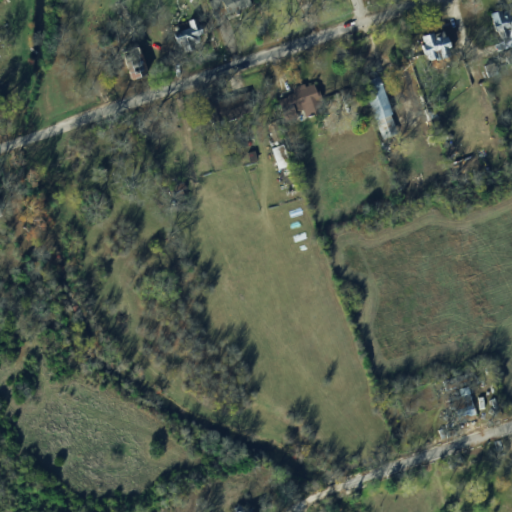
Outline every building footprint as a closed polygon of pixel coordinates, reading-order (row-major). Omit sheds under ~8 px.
[(205,3),(212,2),(211,0),(241,0),(245,10),(220,17),(219,11),(208,14),(205,3)] [(493,13),(499,28),(505,26),(511,41),(511,40),(511,11),(510,7),(493,13)] [(169,38),(175,53),(197,45),(188,23),(181,26),(183,32),(169,38)] [(511,24),(511,26),(511,49),(496,54),(489,31),(511,24)] [(415,39),(425,36),(426,39),(438,36),(440,42),(442,42),(444,50),(417,58),(415,52),(419,50),(415,39)] [(115,66),(125,89),(144,81),(135,58),(115,66)] [(354,87),(371,81),(388,124),(371,131),(354,87)] [(383,84),(366,90),(383,136),(400,130),(383,84)] [(288,97),(287,92),(308,86),(310,95),(313,94),(319,117),(286,127),(283,116),(279,117),(276,108),(279,108),(277,103),(283,101),(283,98),(288,97)] [(249,90),(219,100),(225,119),(255,109),(249,90)] [(282,154),(285,164),(290,162),(284,143),(273,147),(276,156),(282,154)] [(266,153),(273,173),(281,170),(274,150),(266,153)] [(449,404),(456,424),(474,418),(468,397),(449,404)]
